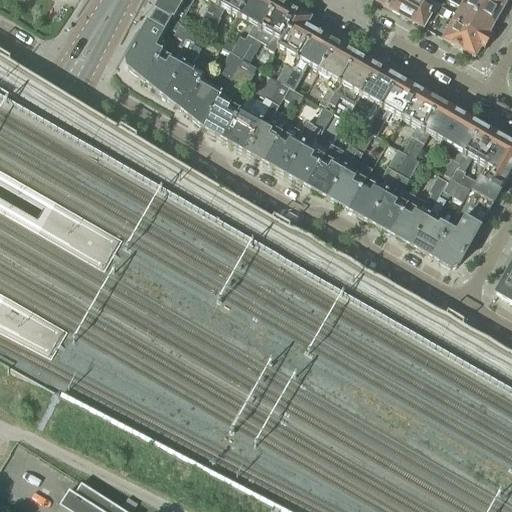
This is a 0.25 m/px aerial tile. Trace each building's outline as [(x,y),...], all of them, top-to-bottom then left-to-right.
[(163,0),(156,14),(180,28),(195,0),(163,0)] [(210,25),(223,0),(199,0),(211,6),(203,21),(210,25)] [(237,21),(249,0),(223,0),(210,25),(201,40),(207,43),(223,14),(237,21)] [(241,62),(275,3),(270,0),(249,0),(237,21),(252,30),(244,44),(239,41),(233,51),(224,46),(221,50),(241,62)] [(435,17),(424,11),(401,0),(375,0),(374,4),(426,34),(431,24),(435,17)] [(430,0),(401,0),(424,11),(427,6),(430,0)] [(466,0),(461,10),(493,28),(502,12),(495,8),(496,6),(486,1),(484,5),(475,0),(474,0),(466,0)] [(474,0),(475,0),(484,5),(486,1),(496,6),(495,8),(502,12),(509,0),(474,0)] [(273,57),(276,52),(296,15),(275,3),(241,62),(240,63),(247,68),(252,60),(260,46),(265,49),(264,52),(273,57)] [(439,10),(436,16),(438,18),(443,21),(446,14),(439,10)] [(451,16),(447,23),(458,30),(456,33),(465,38),(467,34),(477,39),(476,41),(487,47),(491,40),(487,38),(493,28),(461,10),(456,19),(451,16)] [(127,72),(145,86),(159,61),(162,57),(155,53),(167,32),(175,36),(180,28),(156,14),(126,66),(127,72)] [(277,85),(281,88),(283,89),(313,34),(305,29),(309,22),(296,15),(276,52),(291,61),(277,85)] [(458,30),(447,23),(444,30),(448,33),(442,43),(450,47),(449,47),(462,54),(474,61),(480,50),(484,52),(487,47),(476,41),(477,39),(467,34),(465,38),(456,33),(458,30)] [(205,30),(198,27),(195,33),(201,37),(205,30)] [(283,89),(289,93),(303,68),(317,76),(334,46),(313,34),(283,89)] [(145,86),(163,101),(198,40),(191,36),(175,65),(162,57),(159,61),(145,86)] [(163,101),(183,117),(200,87),(203,81),(189,72),(194,63),(199,56),(206,43),(198,39),(198,40),(163,101)] [(318,109),(323,112),(327,106),(355,57),(334,46),(317,76),(332,84),(327,93),(318,109)] [(222,94),(240,63),(241,62),(221,50),(220,51),(229,57),(214,83),(219,86),(214,95),(200,87),(183,117),(201,131),(217,103),(222,94)] [(0,86),(3,88),(5,89),(26,74),(27,72),(28,72),(21,68),(11,62),(9,61),(0,55),(0,86)] [(355,108),(359,99),(376,69),(355,57),(327,106),(334,110),(339,100),(355,108)] [(240,63),(222,94),(217,103),(219,104),(222,99),(227,102),(249,87),(257,74),(247,68),(240,63)] [(346,124),(365,135),(396,81),(376,69),(359,99),(374,108),(369,116),(355,108),(346,124)] [(222,144),(243,155),(281,88),(277,85),(270,81),(259,101),(264,104),(261,108),(247,100),(239,114),(222,144)] [(365,135),(372,139),(375,141),(384,125),(382,124),(387,115),(402,124),(419,94),(396,81),(365,135)] [(0,121),(9,106),(9,105),(10,104),(13,99),(14,96),(5,89),(3,88),(0,86),(0,121)] [(243,155),(264,167),(280,138),(286,128),(272,121),(282,103),(296,111),(302,100),(289,93),(283,89),(281,88),(243,155)] [(402,156),(408,159),(440,106),(419,94),(402,124),(416,131),(402,156)] [(202,132),(222,144),(239,114),(219,104),(217,103),(201,131),(202,132)] [(440,106),(408,159),(414,163),(423,148),(428,138),(445,148),(462,118),(440,106)] [(285,179),(307,192),(324,163),(308,153),(313,144),(314,144),(319,134),(321,136),(332,117),(323,112),(312,130),(285,179)] [(116,126),(97,115),(96,117),(93,122),(85,136),(82,141),(81,142),(80,145),(79,146),(79,147),(113,164),(159,192),(175,201),(252,246),(271,257),(330,291),(428,347),(445,356),(511,394),(511,354),(504,350),(503,350),(501,349),(501,348),(484,339),(481,338),(482,337),(465,328),(462,327),(445,317),(443,316),(443,315),(424,304),(424,305),(422,304),(423,303),(407,295),(404,294),(405,293),(388,284),(385,283),(386,282),(369,273),(368,273),(366,272),(366,271),(349,262),(347,261),(347,260),(330,251),(327,250),(328,249),(311,239),(310,240),(308,239),(308,238),(291,228),(291,229),(289,228),(272,218),(269,217),(270,216),(253,206),(252,207),(250,206),(251,205),(234,195),(233,196),(231,194),(215,184),(214,185),(212,183),(212,182),(195,173),(193,172),(193,171),(176,161),(176,162),(173,160),(174,160),(159,151),(157,150),(154,149),(155,148),(138,138),(138,139),(135,138),(119,128),(116,126)] [(443,178),(450,182),(481,129),(462,118),(445,148),(457,155),(452,164),(451,164),(443,178)] [(264,167),(285,179),(312,130),(306,126),(300,136),(286,128),(280,138),(264,167)] [(449,184),(450,184),(469,195),(475,186),(463,179),(465,176),(464,176),(471,162),(485,171),(502,141),(481,129),(450,182),(449,184)] [(326,202),(349,215),(365,186),(372,174),(357,165),(372,139),(365,135),(355,154),(326,202)] [(475,186),(469,195),(492,208),(511,172),(511,146),(502,141),(485,171),(492,174),(485,186),(478,182),(475,186)] [(307,192),(326,202),(355,154),(348,149),(342,160),(337,170),(324,163),(307,192)] [(349,215),(369,227),(408,159),(402,156),(397,153),(386,172),(381,182),(384,184),(379,194),(365,186),(349,215)] [(369,227),(390,239),(407,210),(407,209),(412,199),(403,194),(418,166),(414,164),(414,163),(408,159),(369,227)] [(439,202),(445,205),(448,199),(462,207),(463,207),(469,195),(450,184),(449,185),(439,202)] [(448,232),(430,262),(450,273),(450,272),(456,270),(456,271),(477,234),(492,208),(469,195),(463,207),(448,232)] [(390,239),(411,250),(439,202),(431,198),(426,208),(421,217),(407,210),(390,239)] [(411,250),(430,262),(448,232),(434,224),(440,213),(445,205),(439,202),(411,250)] [(511,269),(496,299),(511,307),(511,305),(511,269)] [(118,511),(80,487),(73,498),(68,494),(58,510),(60,511),(118,511)]
